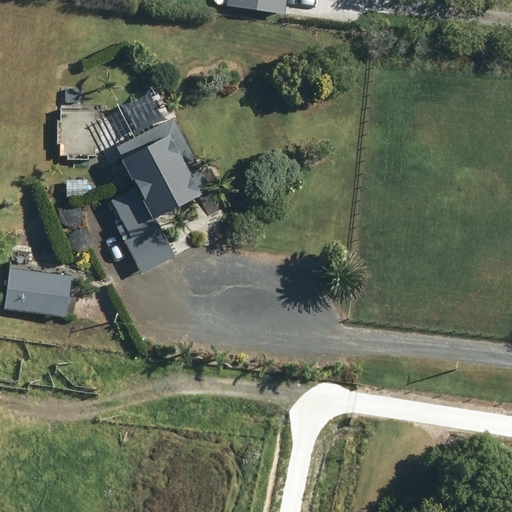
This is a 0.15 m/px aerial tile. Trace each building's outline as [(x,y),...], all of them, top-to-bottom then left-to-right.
[(225,0),(226,2),(284,11),(285,0),(225,0)] [(99,109),(58,107),(55,161),(96,163),(99,109)] [(116,141),(137,183),(111,197),(130,234),(158,220),(154,212),(210,184),(173,112),(116,141)] [(64,178),(69,195),(89,190),(84,173),(64,178)] [(94,205),(105,205),(104,196),(93,196),(94,205)] [(78,202),(55,211),(73,255),(96,246),(78,202)] [(4,307),(65,313),(69,272),(9,265),(4,307)]
